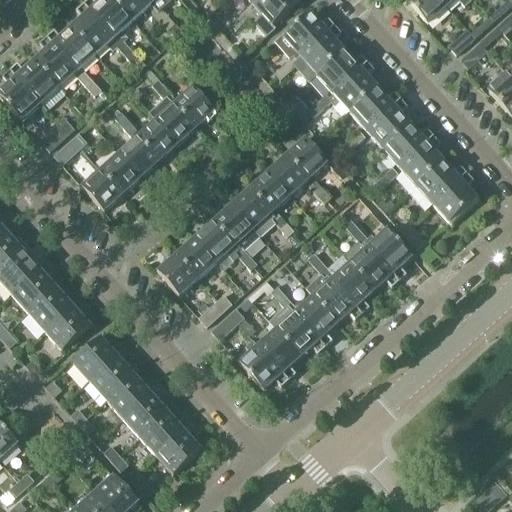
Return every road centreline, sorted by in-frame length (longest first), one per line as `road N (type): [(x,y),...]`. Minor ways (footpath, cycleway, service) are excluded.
road 1 (residential): [(259,458),(0,161)]
road 2 (residential): [(259,458),(511,227)]
road 3 (residential): [(511,182),(347,0)]
road 4 (residential): [(356,440),(511,300)]
